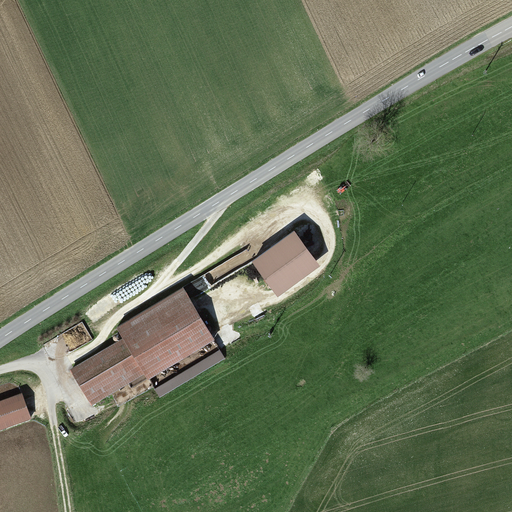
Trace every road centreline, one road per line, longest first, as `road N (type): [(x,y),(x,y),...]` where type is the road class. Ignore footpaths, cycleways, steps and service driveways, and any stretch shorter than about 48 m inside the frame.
road 1 (secondary): [(0,339),(511,29)]
road 2 (track): [(56,368),(97,337),(107,310),(179,258),(219,202)]
road 3 (track): [(0,378),(53,393),(68,511)]
